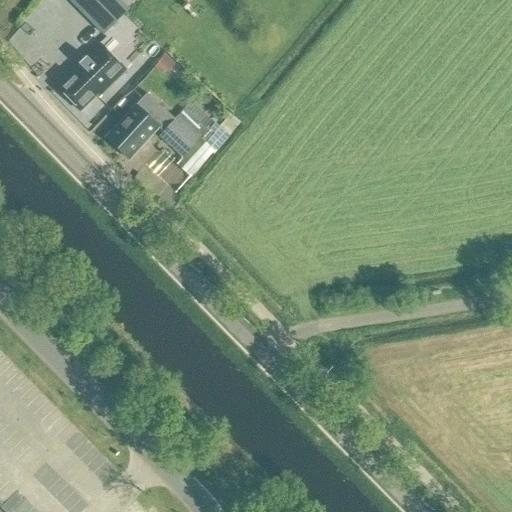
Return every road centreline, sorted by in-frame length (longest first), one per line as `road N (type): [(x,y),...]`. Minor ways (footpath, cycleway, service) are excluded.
road 1 (secondary): [(263,357),(0,89)]
road 2 (unclassified): [(205,511),(0,299)]
road 3 (unclassified): [(511,295),(317,327),(285,335),(263,357)]
road 4 (secondary): [(415,511),(263,357)]
